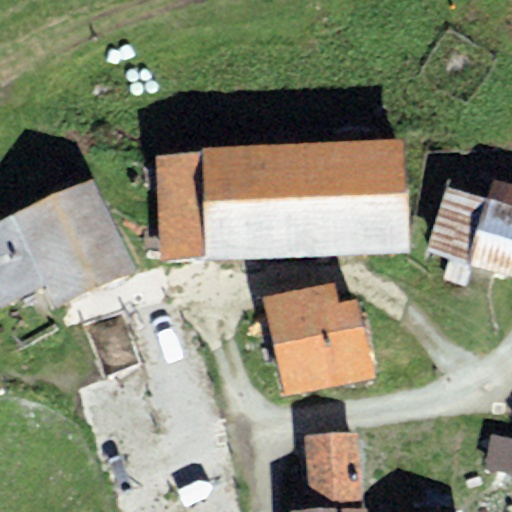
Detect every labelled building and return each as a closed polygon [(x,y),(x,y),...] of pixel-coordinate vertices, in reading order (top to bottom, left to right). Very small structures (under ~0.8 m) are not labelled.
[(396,267),(391,160),(146,170),(150,277),(396,267)] [(70,198),(0,229),(0,306),(18,298),(29,322),(110,285),(70,198)] [(511,296),(511,227),(436,206),(418,270),(511,296)] [(360,389),(344,297),(249,312),(265,405),(360,389)] [(349,446),(299,451),(304,497),(354,491),(349,446)]
